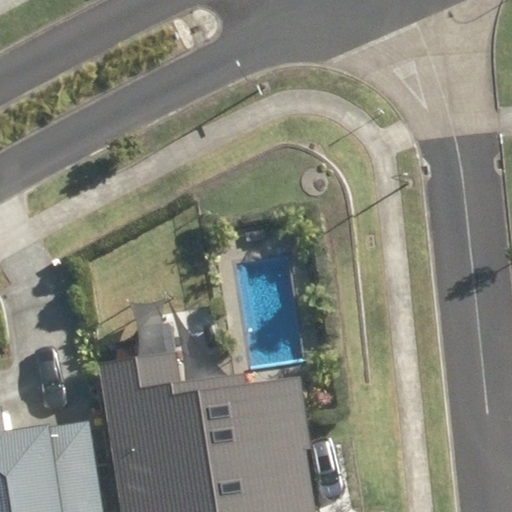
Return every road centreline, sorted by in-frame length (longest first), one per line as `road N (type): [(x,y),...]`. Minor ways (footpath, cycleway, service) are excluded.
road 1 (residential): [(498,511),(460,148),(408,0)]
road 2 (tertiary): [(343,0),(0,178)]
road 3 (tertiary): [(0,84),(162,0)]
